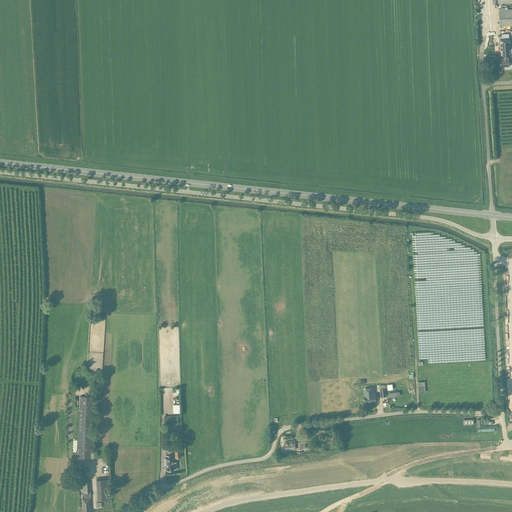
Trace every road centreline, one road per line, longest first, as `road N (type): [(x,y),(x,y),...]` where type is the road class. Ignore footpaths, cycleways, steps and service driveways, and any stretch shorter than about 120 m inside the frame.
road 1 (unclassified): [(0,172),(433,218),(493,238)]
road 2 (secondary): [(491,215),(0,162)]
road 3 (residential): [(121,511),(203,471),(267,456),(281,429),(416,412),(501,413)]
road 4 (unclassified): [(491,215),(481,0)]
road 5 (unclassified): [(202,511),(382,479)]
road 6 (unclassified): [(501,413),(493,238)]
road 7 (unclassified): [(511,484),(382,479)]
road 8 (unclassified): [(382,479),(422,461),(505,446)]
